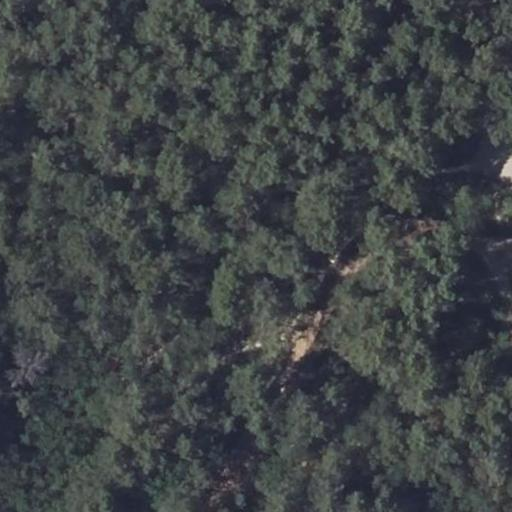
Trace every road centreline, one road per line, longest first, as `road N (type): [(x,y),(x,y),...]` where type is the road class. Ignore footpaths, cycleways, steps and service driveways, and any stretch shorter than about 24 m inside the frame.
road 1 (track): [(511,236),(474,235),(416,217),(376,224),(348,252),(278,394),(196,511)]
road 2 (track): [(498,0),(490,85),(499,159),(511,166)]
road 3 (track): [(487,235),(511,396)]
